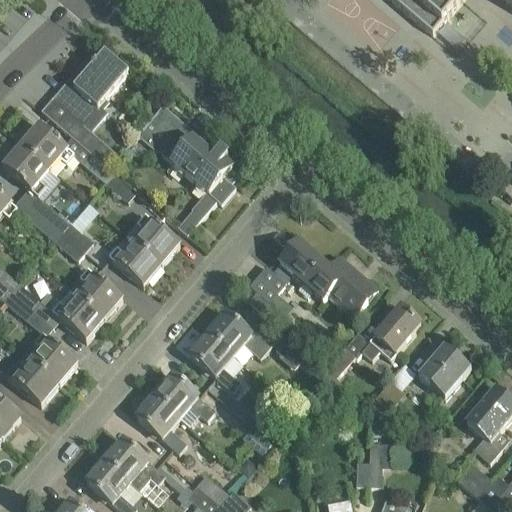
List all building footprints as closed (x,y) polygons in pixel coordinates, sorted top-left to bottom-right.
[(511,0),(386,0),(433,39),(466,0),(501,0),(511,9),(511,0)] [(96,53),(52,104),(67,117),(57,129),(71,142),(92,160),(108,174),(119,161),(113,155),(92,137),(106,120),(98,114),(106,104),(129,77),(105,56),(103,58),(96,53)] [(163,110),(137,140),(158,158),(184,128),(163,110)] [(22,151),(50,175),(59,164),(66,169),(75,160),(40,130),(22,151)] [(196,138),(171,167),(209,199),(217,206),(222,210),(236,194),(231,190),(242,177),(227,165),(228,163),(221,156),(219,158),(196,138)] [(40,186),(50,175),(22,151),(4,172),(29,194),(38,202),(39,202),(47,192),(40,186)] [(92,160),(83,170),(105,189),(114,179),(108,174),(92,160)] [(136,198),(114,179),(105,189),(128,208),(136,198)] [(0,220),(2,218),(9,224),(17,214),(14,212),(14,211),(0,198),(0,220)] [(14,211),(14,212),(17,214),(56,247),(63,238),(41,219),(22,203),(14,211)] [(49,210),(41,219),(63,238),(71,229),(49,210)] [(187,241),(203,223),(195,216),(179,234),(187,241)] [(144,236),(134,247),(162,271),(180,250),(145,220),(137,230),(144,236)] [(71,229),(63,238),(85,257),(93,248),(71,229)] [(78,266),(85,257),(63,238),(56,247),(78,266)] [(143,292),(162,271),(134,247),(124,258),(117,253),(109,262),(143,292)] [(257,298),(249,307),(261,317),(278,298),(292,281),(303,289),(298,295),(307,303),(312,297),(331,274),(300,247),(274,278),(267,272),(250,292),(257,298)] [(341,263),(331,274),(312,297),(323,307),(328,301),(354,322),(378,294),(341,263)] [(0,271),(0,287),(12,298),(13,298),(20,289),(0,271)] [(70,295),(104,325),(123,304),(88,274),(80,284),(86,290),(77,301),(70,295)] [(0,303),(4,307),(12,298),(0,287),(0,303)] [(20,289),(13,298),(35,317),(53,333),(60,324),(86,346),(104,325),(70,295),(69,296),(69,295),(60,306),(50,298),(42,308),(20,289)] [(13,298),(12,298),(4,307),(26,326),(35,317),(13,298)] [(400,313),(362,357),(372,366),(380,356),(391,366),(421,331),(400,313)] [(226,319),(208,340),(234,362),(245,350),(261,364),(275,348),(253,329),(247,337),(226,319)] [(281,322),(276,328),(282,333),(287,327),(281,322)] [(302,345),(299,348),(312,361),(327,346),(315,333),(313,335),(312,334),(302,345)] [(41,354),(32,366),(59,390),(78,369),(43,339),(35,349),(41,354)] [(224,374),(234,362),(208,340),(190,361),(233,398),(241,388),(224,374)] [(277,356),(296,373),(308,359),(288,342),(277,356)] [(436,361),(418,382),(445,404),(471,374),(444,351),(444,352),(447,355),(439,364),(436,361)] [(345,353),(326,375),(336,383),(355,362),(345,353)] [(326,375),(309,360),(299,371),(329,397),(339,385),(336,383),(326,375)] [(41,411),(59,390),(32,366),(22,377),(15,371),(7,381),(41,411)] [(173,381),(155,402),(181,424),(190,432),(200,420),(208,427),(216,417),(198,403),(173,381)] [(380,400),(370,411),(384,423),(394,411),(405,398),(402,396),(391,387),(380,400)] [(474,455),(490,468),(502,454),(493,445),(511,422),(511,408),(495,395),(467,428),(484,443),(474,455)] [(170,436),(181,424),(155,402),(137,423),(179,459),(187,450),(170,436)] [(0,442),(3,444),(21,423),(0,405),(0,442)] [(254,433),(277,453),(286,443),(262,423),(254,433)] [(277,453),(254,433),(245,443),(268,462),(277,453)] [(123,445),(115,454),(112,451),(101,463),(131,489),(140,497),(150,484),(158,491),(165,482),(123,445)] [(370,468),(369,492),(381,493),(383,474),(383,470),(392,470),(393,450),(384,450),(372,449),(371,459),(370,468)] [(133,511),(120,501),(131,489),(101,463),(101,464),(104,468),(87,488),(114,511),(133,511)] [(358,468),(356,491),(369,492),(370,468),(358,468)] [(476,502),(491,485),(473,470),(458,487),(476,502)] [(476,502),(486,511),(487,511),(490,511),(502,499),(509,491),(496,479),(491,485),(476,502)] [(197,492),(219,511),(230,500),(206,480),(197,492)] [(218,511),(219,511),(197,492),(187,503),(197,511),(218,511)] [(219,511),(218,511),(250,511),(234,496),(230,500),(219,511)] [(511,508),(502,499),(490,511),(510,511),(511,510),(511,508)]
